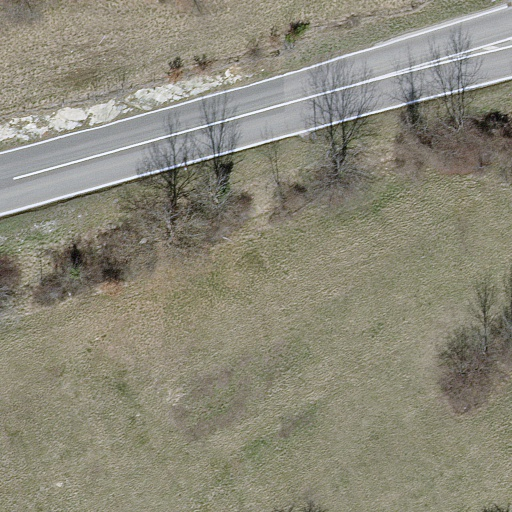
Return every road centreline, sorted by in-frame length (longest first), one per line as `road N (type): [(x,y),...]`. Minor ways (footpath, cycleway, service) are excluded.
road 1 (secondary): [(333,88),(0,183)]
road 2 (secondary): [(511,21),(333,88)]
road 3 (secondary): [(333,88),(511,55)]
